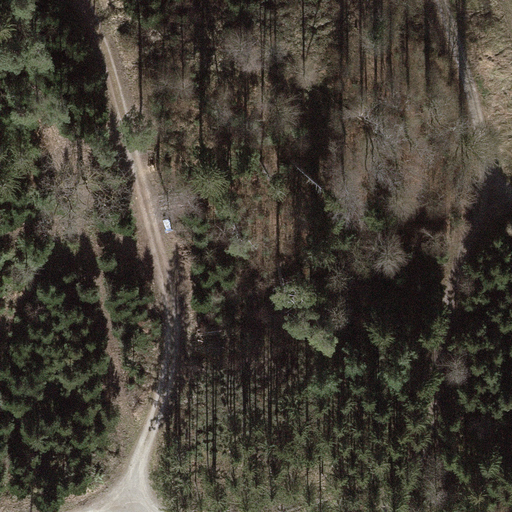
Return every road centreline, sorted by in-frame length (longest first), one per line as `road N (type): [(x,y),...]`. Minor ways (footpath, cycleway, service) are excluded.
road 1 (track): [(88,0),(170,272),(177,327),(175,365),(130,511)]
road 2 (track): [(486,192),(452,290),(432,413),(388,511)]
road 3 (track): [(511,197),(486,192),(456,50),(436,0)]
